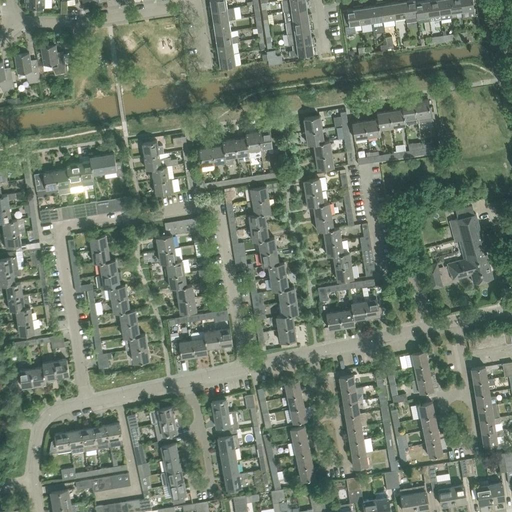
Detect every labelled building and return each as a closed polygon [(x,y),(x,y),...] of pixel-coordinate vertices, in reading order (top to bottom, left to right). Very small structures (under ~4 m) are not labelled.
[(25,0),(25,2),(26,2),(26,7),(34,7),(34,10),(34,11),(36,11),(43,11),(43,7),(45,7),(44,0),(25,0)] [(209,11),(227,8),(225,0),(209,0),(211,6),(208,6),(209,11)] [(282,0),(284,11),(285,11),(291,10),(307,7),(306,1),(308,1),(308,0),(282,0)] [(394,18),(406,16),(403,0),(398,0),(398,1),(392,2),(394,18)] [(403,0),(406,16),(407,22),(418,20),(417,17),(414,0),(403,0)] [(425,0),(415,1),(415,0),(414,0),(417,17),(424,16),(424,19),(429,18),(426,0),(425,0)] [(429,21),(441,19),(440,14),(437,0),(426,0),(429,18),(429,21)] [(441,19),(452,17),(449,0),(437,0),(440,14),(441,19)] [(449,0),(452,17),(457,16),(456,11),(463,10),(460,0),(449,0)] [(475,11),(472,0),(460,0),(463,10),(469,9),(469,12),(475,11)] [(373,27),(384,26),(383,20),(380,1),(376,2),(376,4),(369,5),(372,21),(373,27)] [(386,3),(385,1),(380,1),(383,20),(394,18),(392,2),(386,3)] [(363,6),(363,4),(358,5),(361,23),(372,21),(369,5),(363,6)] [(346,34),(355,32),(354,24),(361,23),(358,5),(353,6),(353,8),(347,9),(348,17),(343,18),(346,34)] [(235,18),(234,7),(227,8),(209,11),(210,15),(212,15),(213,22),(229,19),(235,18)] [(291,10),(285,11),(285,12),(286,21),(286,22),(293,21),(311,18),(310,13),(308,14),(307,7),(291,10)] [(286,22),(285,22),(286,22),(287,33),(290,33),(294,32),(310,30),(309,23),(312,23),(311,18),(293,21),(286,22)] [(213,33),(231,30),(229,19),(213,22),(214,28),(212,29),(213,33)] [(231,36),(231,30),(213,33),(213,38),(216,38),(217,44),(232,42),(239,41),(238,35),(231,36)] [(294,32),(290,33),(292,44),(296,43),(314,41),(314,36),(311,36),(310,30),(294,32)] [(461,32),(455,33),(456,40),(467,38),(466,31),(461,32)] [(455,33),(443,35),(444,41),(456,40),(455,33)] [(443,35),(432,37),(433,41),(433,43),(439,42),(444,41),(443,35)] [(289,56),(298,55),(314,53),(313,46),(315,46),(314,41),(296,43),(292,44),(293,50),(288,51),(289,56)] [(216,56),(234,53),(232,42),(217,44),(218,51),(215,51),(216,56)] [(57,54),(55,44),(41,46),(43,56),(44,64),(50,63),(55,75),(67,73),(64,53),(57,54)] [(29,52),(15,54),(16,64),(18,72),(19,78),(27,77),(29,83),(40,81),(39,71),(37,61),(31,62),(30,59),(29,52)] [(236,65),(234,53),(216,56),(217,60),(219,60),(220,67),(236,65)] [(4,70),(3,60),(0,60),(0,84),(3,91),(14,89),(13,81),(13,79),(11,70),(11,69),(4,70)] [(428,99),(415,101),(418,121),(433,119),(432,113),(431,107),(429,107),(428,99)] [(402,103),(403,109),(403,108),(405,123),(418,121),(415,101),(402,103)] [(403,109),(390,110),(392,125),(405,123),(403,108),(403,109)] [(377,112),(378,118),(379,127),(380,127),(392,125),(390,110),(377,112)] [(306,131),(322,128),(320,115),(304,118),(306,131)] [(378,118),(365,120),(367,135),(380,133),(381,133),(380,127),(379,127),(378,118)] [(365,120),(352,122),(354,137),(367,135),(365,120)] [(324,141),(322,128),(306,131),(308,144),(330,140),(324,141)] [(270,129),(258,131),(261,155),(268,154),(267,152),(267,149),(266,149),(266,147),(273,146),(272,144),(270,129)] [(250,157),(261,155),(258,131),(246,133),(249,153),(250,157)] [(238,162),(244,161),(243,154),(249,153),(246,133),(246,137),(235,139),(237,155),(238,162)] [(226,164),(233,163),(232,156),(237,155),(235,139),(223,140),(226,161),(225,161),(226,164)] [(157,140),(142,142),(144,156),(159,153),(164,153),(163,144),(158,145),(157,140)] [(214,163),(225,161),(226,161),(223,140),(222,140),(223,144),(211,146),(214,163)] [(332,153),(330,140),(308,144),(314,143),(316,156),(332,153)] [(211,146),(199,148),(200,156),(202,164),(202,165),(203,171),(215,169),(214,163),(211,146)] [(114,153),(102,155),(104,171),(116,169),(119,175),(123,174),(121,160),(115,161),(114,153)] [(160,158),(159,153),(144,156),(146,168),(167,165),(178,163),(177,158),(170,159),(170,156),(160,158)] [(318,169),(334,167),(332,153),(316,156),(318,169)] [(90,156),(90,160),(91,160),(93,173),(104,171),(102,155),(90,156)] [(82,185),(93,183),(92,175),(93,175),(91,160),(90,160),(79,162),(82,185)] [(67,164),(67,168),(68,168),(70,186),(71,192),(83,190),(82,185),(79,162),(67,164)] [(169,178),(167,165),(146,168),(146,169),(152,168),(154,180),(169,178)] [(67,168),(56,170),(59,193),(71,192),(70,186),(68,168),(67,168)] [(44,174),(34,175),(37,190),(38,197),(59,193),(56,170),(43,172),(44,174)] [(316,177),(304,179),(306,192),(321,190),(327,189),(325,176),(319,177),(316,177)] [(169,178),(154,180),(156,194),(171,191),(174,191),(172,178),(169,178)] [(253,201),(268,198),(266,185),(251,187),(253,201)] [(323,203),(321,190),(306,192),(308,205),(329,202),(323,203)] [(16,198),(15,193),(1,195),(0,194),(0,207),(9,207),(8,199),(16,198)] [(111,211),(123,210),(129,209),(127,196),(121,197),(109,199),(111,211)] [(249,214),(270,211),(268,198),(253,201),(255,213),(249,214)] [(99,213),(111,211),(109,199),(97,201),(99,213)] [(87,215),(99,213),(97,201),(85,202),(87,215)] [(75,217),(87,215),(85,202),(73,204),(75,217)] [(331,215),(329,202),(308,205),(314,205),(316,217),(331,215)] [(63,219),(75,217),(73,204),(61,206),(63,219)] [(460,260),(447,263),(449,267),(452,266),(455,275),(470,271),(471,273),(474,283),(493,277),(476,213),(474,214),(472,205),(455,210),(457,218),(450,220),(455,242),(459,241),(463,259),(460,260)] [(44,222),(51,221),(63,219),(61,206),(49,208),(42,209),(44,222)] [(11,219),(9,207),(0,207),(0,221),(17,219),(17,218),(11,219)] [(251,227),(266,225),(265,212),(270,211),(249,214),(251,227)] [(333,227),(331,215),(316,217),(318,230),(339,227),(333,227)] [(197,230),(204,229),(202,216),(195,217),(197,230)] [(191,231),(193,231),(197,230),(195,217),(189,218),(191,231)] [(185,232),(191,231),(189,218),(183,219),(185,232)] [(19,231),(17,219),(0,221),(3,221),(4,234),(19,231)] [(179,233),(185,232),(183,219),(177,220),(179,233)] [(173,234),(179,233),(177,220),(171,221),(173,234)] [(167,235),(172,234),(173,234),(171,221),(165,222),(167,235)] [(268,237),(266,225),(251,227),(253,240),(274,237),(268,237)] [(341,240),(339,227),(318,230),(324,229),(326,242),(341,240)] [(19,231),(4,234),(5,238),(3,239),(4,246),(6,246),(6,247),(15,245),(16,250),(30,248),(41,246),(40,240),(21,243),(19,231)] [(92,249),(108,247),(106,234),(90,236),(92,249)] [(159,249),(174,247),(172,234),(167,235),(157,236),(159,249)] [(361,249),(372,248),(370,235),(359,236),(361,249)] [(276,250),(274,237),(253,240),(259,239),(261,252),(276,250)] [(343,252),(341,240),(326,242),(328,255),(349,252),(349,251),(343,252)] [(238,242),(232,243),(234,256),(240,255),(245,254),(243,242),(243,241),(238,242)] [(39,266),(43,265),(41,247),(30,248),(33,266),(38,265),(39,266)] [(110,259),(108,247),(92,249),(94,262),(116,259),(110,259)] [(176,260),(174,247),(159,249),(161,262),(176,260)] [(364,262),(374,261),(372,248),(361,249),(364,262)] [(278,262),(276,250),(261,252),(263,265),(284,262),(284,261),(278,262)] [(351,264),(349,252),(328,255),(334,254),(336,267),(351,264)] [(12,256),(0,257),(0,271),(19,269),(19,268),(17,255),(12,256)] [(118,272),(116,259),(94,262),(100,261),(102,274),(118,272)] [(168,267),(165,268),(166,275),(169,274),(184,272),(182,259),(176,260),(167,261),(167,262),(168,267)] [(366,276),(370,275),(376,274),(374,261),(364,262),(366,276)] [(286,274),(284,262),(263,265),(269,264),(271,277),(286,274)] [(338,280),(353,278),(351,264),(336,267),(338,280)] [(437,264),(426,266),(427,271),(430,280),(430,282),(441,279),(437,264)] [(19,269),(0,271),(0,283),(0,285),(6,284),(16,282),(15,276),(22,275),(21,268),(19,268),(19,269)] [(200,283),(206,282),(212,281),(210,268),(204,269),(198,270),(200,283)] [(102,274),(96,275),(98,288),(104,287),(110,286),(120,285),(120,284),(119,279),(122,278),(121,271),(118,272),(102,274)] [(186,285),(184,272),(169,274),(171,287),(192,284),(186,285)] [(288,287),(286,274),(271,277),(273,290),(294,286),(288,287)] [(362,287),(375,285),(374,278),(361,280),(362,286),(362,287)] [(23,294),(22,281),(6,284),(8,297),(23,294)] [(110,286),(104,287),(106,300),(112,299),(128,297),(127,291),(125,284),(125,283),(120,284),(120,285),(110,286)] [(194,297),(192,284),(171,287),(171,288),(177,287),(179,299),(194,297)] [(296,299),(294,286),(273,290),(279,289),(281,302),(296,299)] [(326,286),(318,287),(320,300),(320,301),(328,299),(327,291),(326,286)] [(257,292),(251,293),(253,306),(264,305),(262,292),(262,291),(257,292)] [(29,294),(23,294),(8,297),(10,309),(31,306),(30,306),(29,294)] [(129,309),(128,297),(112,299),(114,312),(135,309),(135,308),(129,309)] [(181,312),(196,310),(194,297),(179,299),(181,312)] [(277,316),(298,312),(296,299),(281,302),(282,314),(277,315),(277,316)] [(367,316),(380,314),(377,299),(364,301),(367,316)] [(355,324),(354,318),(367,316),(364,301),(351,303),(355,324)] [(342,326),(355,324),(351,303),(352,308),(339,311),(342,326)] [(255,319),(261,318),(266,317),(264,305),(253,306),(255,319)] [(33,319),(31,306),(10,309),(10,310),(16,309),(18,321),(33,319)] [(137,321),(135,309),(114,312),(120,311),(122,324),(137,321)] [(216,321),(229,319),(227,309),(214,311),(216,321)] [(216,321),(214,311),(201,313),(202,319),(215,317),(215,321),(216,321)] [(329,328),(342,326),(339,311),(326,313),(329,328)] [(279,329),(294,326),(292,314),(298,313),(298,312),(277,316),(279,329)] [(34,328),(33,319),(18,321),(20,335),(34,333),(35,334),(41,334),(40,327),(34,328)] [(139,334),(137,321),(122,324),(124,337),(145,333),(139,334)] [(294,326),(279,329),(279,332),(281,342),(289,340),(296,339),(294,326)] [(230,327),(217,330),(219,345),(233,343),(230,327)] [(217,330),(204,332),(205,337),(206,347),(207,347),(219,345),(217,330)] [(259,345),(265,344),(264,339),(268,339),(267,330),(263,331),(257,332),(259,345)] [(495,346),(501,345),(499,332),(493,333),(495,346)] [(126,350),(132,349),(147,346),(145,333),(124,337),(126,350)] [(489,347),(495,346),(493,333),(487,334),(489,347)] [(64,341),(63,334),(51,336),(52,341),(53,348),(68,345),(68,340),(64,341)] [(482,348),(489,347),(487,334),(480,335),(482,348)] [(476,349),(482,348),(480,335),(474,336),(476,349)] [(476,349),(474,336),(468,337),(470,350),(476,349)] [(205,337),(192,339),(195,355),(207,353),(208,353),(207,347),(206,347),(205,337)] [(181,357),(194,355),(192,339),(179,341),(181,357)] [(134,362),(149,359),(147,346),(132,349),(134,362)] [(414,366),(428,363),(426,350),(412,353),(414,366)] [(103,353),(97,354),(99,367),(103,367),(105,366),(109,366),(108,359),(112,358),(110,352),(103,353)] [(387,371),(393,370),(390,357),(384,358),(387,371)] [(57,377),(70,375),(67,359),(55,361),(57,377)] [(46,383),(46,379),(57,377),(55,361),(43,362),(46,383)] [(509,375),(511,374),(511,361),(502,363),(504,376),(509,375)] [(34,385),(46,383),(43,362),(43,366),(32,368),(34,385)] [(417,378),(431,375),(428,363),(414,366),(417,378)] [(376,370),(375,364),(363,366),(364,372),(375,370),(377,383),(383,383),(381,369),(376,370)] [(473,381),(487,379),(485,366),(471,368),(473,381)] [(22,387),(34,385),(32,368),(19,370),(22,387)] [(390,384),(395,383),(393,370),(387,371),(390,384)] [(341,389),(355,387),(353,374),(339,376),(341,389)] [(420,391),(434,389),(431,375),(417,378),(420,391)] [(475,394),(489,392),(488,384),(495,383),(494,378),(487,379),(473,381),(475,394)] [(288,396),(301,393),(299,380),(285,383),(288,396)] [(398,394),(397,392),(395,383),(390,384),(391,394),(393,402),(407,400),(406,393),(398,394)] [(343,402),(357,400),(356,393),(364,391),(363,386),(355,387),(341,389),(343,402)] [(260,402),(266,400),(263,387),(257,389),(260,402)] [(489,392),(475,394),(477,407),(491,404),(496,403),(495,396),(490,396),(489,392)] [(247,408),(251,407),(255,406),(253,393),(245,395),(247,408)] [(290,408),(304,405),(301,393),(288,396),(290,408)] [(214,414),(229,411),(226,398),(212,400),(214,414)] [(263,414),(268,413),(266,400),(260,402),(263,414)] [(346,415),(360,413),(357,400),(343,402),(346,415)] [(421,417),(435,414),(432,401),(418,404),(421,417)] [(480,419),(494,417),(491,404),(477,407),(480,419)] [(153,423),(154,423),(175,418),(172,405),(150,410),(153,423)] [(293,421),(307,418),(304,405),(290,408),(293,421)] [(393,423),(399,422),(397,408),(390,410),(393,423)] [(235,410),(229,411),(214,414),(216,427),(232,424),(233,429),(239,428),(235,410)] [(130,428),(138,426),(135,413),(127,415),(130,428)] [(266,427),(271,426),(268,413),(263,414),(266,427)] [(348,428),(362,425),(360,413),(346,415),(348,428)] [(424,430),(437,427),(435,414),(421,417),(424,430)] [(482,432),(496,430),(494,423),(500,422),(499,416),(494,417),(480,419),(482,432)] [(168,439),(172,438),(171,433),(177,431),(175,418),(154,423),(158,441),(168,439)] [(110,446),(123,444),(122,437),(120,422),(107,424),(110,446)] [(399,422),(393,423),(396,436),(402,434),(399,422)] [(97,448),(110,446),(107,424),(94,427),(96,441),(97,448)] [(293,441),(307,438),(304,425),(290,428),(293,441)] [(350,441),(364,438),(362,425),(348,428),(350,441)] [(134,446),(139,444),(137,436),(141,435),(139,426),(138,426),(130,428),(134,446)] [(85,450),(97,448),(96,441),(94,427),(81,429),(84,443),(85,450)] [(426,443),(440,440),(437,427),(424,430),(426,443)] [(219,436),(218,437),(220,450),(235,447),(239,446),(237,433),(236,428),(233,429),(234,434),(233,434),(225,435),(219,436)] [(72,452),(85,450),(84,443),(81,429),(68,431),(72,452)] [(484,445),(498,443),(497,436),(503,435),(502,429),(496,430),(482,432),(484,445)] [(52,440),(49,453),(59,451),(71,449),(68,431),(55,433),(56,439),(52,440)] [(269,433),(263,434),(266,447),(271,446),(271,445),(269,433)] [(404,447),(408,446),(406,434),(402,434),(396,436),(398,448),(404,447)] [(296,454),(310,451),(307,438),(293,441),(296,454)] [(352,453),(366,451),(364,438),(350,441),(352,453)] [(158,441),(154,442),(155,447),(161,446),(164,458),(178,455),(176,442),(169,443),(168,439),(158,441)] [(429,456),(433,455),(443,453),(440,440),(426,443),(429,456)] [(271,446),(266,447),(269,460),(274,459),(273,453),(277,453),(275,444),(271,445),(271,446)] [(222,462),(237,460),(235,447),(220,450),(222,462)] [(389,461),(395,460),(393,447),(387,448),(389,461)] [(404,447),(398,448),(400,459),(401,461),(407,460),(404,447)] [(299,467),(313,464),(310,451),(296,454),(299,467)] [(354,467),(368,464),(366,451),(352,453),(354,467)] [(504,452),(498,453),(500,466),(501,472),(507,471),(504,452)] [(167,471),(181,468),(178,455),(164,458),(167,471)] [(469,475),(475,474),(472,458),(466,459),(469,475)] [(271,473),(277,471),(274,459),(269,460),(271,473)] [(462,476),(469,475),(466,459),(460,460),(462,476)] [(225,475),(239,473),(237,460),(222,462),(225,475)] [(302,480),(315,477),(313,464),(299,467),(302,480)] [(434,464),(428,465),(431,481),(437,480),(434,464)] [(425,482),(431,481),(428,465),(422,466),(425,482)] [(75,472),(74,466),(61,469),(63,479),(76,477),(75,472)] [(167,471),(161,472),(163,485),(169,483),(184,480),(181,468),(167,471)] [(265,491),(270,490),(266,468),(261,469),(265,491)] [(393,487),(399,486),(396,470),(390,471),(393,487)] [(238,491),(237,487),(246,485),(245,477),(249,477),(248,471),(239,473),(225,475),(227,488),(229,488),(230,493),(238,491)] [(275,490),(277,489),(281,489),(277,471),(271,473),(275,490)] [(387,488),(393,487),(390,471),(384,472),(387,488)] [(118,487),(131,485),(129,472),(116,474),(118,487)] [(112,488),(118,487),(116,474),(110,475),(112,488)] [(106,489),(112,488),(110,475),(104,477),(106,489)] [(355,489),(361,488),(359,476),(353,477),(355,489)] [(100,490),(106,489),(104,477),(98,478),(100,490)] [(349,490),(355,489),(353,477),(347,478),(349,490)] [(94,491),(100,490),(98,478),(92,479),(93,486),(94,491)] [(77,489),(93,486),(92,479),(76,481),(77,489)] [(437,481),(437,480),(431,481),(433,493),(439,492),(441,506),(454,504),(451,486),(450,479),(437,481)] [(184,480),(169,483),(172,497),(173,503),(185,501),(184,494),(187,493),(184,480)] [(492,501),(505,499),(502,481),(489,483),(492,501)] [(312,484),(309,484),(311,497),(317,496),(315,483),(312,484)] [(480,503),(492,501),(489,483),(477,486),(480,503)] [(416,510),(429,508),(425,484),(412,486),(416,510)] [(454,504),(466,502),(463,484),(451,486),(454,504)] [(404,511),(416,510),(412,486),(400,488),(404,511)] [(141,511),(145,511),(152,510),(150,501),(148,488),(143,489),(145,498),(139,499),(141,511)] [(281,489),(277,489),(279,502),(281,510),(287,509),(287,511),(300,511),(292,511),(291,508),(288,506),(287,500),(285,501),(283,488),(281,489)] [(54,506),(71,503),(68,489),(51,492),(54,506)] [(273,503),(279,502),(277,489),(275,490),(271,490),(273,503)] [(245,494),(239,495),(242,511),(248,511),(247,502),(259,500),(258,493),(246,495),(245,494)] [(235,511),(240,511),(242,511),(239,495),(233,496),(235,511)] [(377,511),(390,511),(388,496),(375,498),(377,511)] [(364,511),(377,511),(375,498),(363,500),(364,511)] [(135,511),(136,511),(141,511),(139,499),(133,500),(135,511)] [(350,502),(338,504),(339,510),(338,511),(351,511),(351,508),(350,502)] [(72,511),(71,503),(54,506),(54,511),(72,511)]
